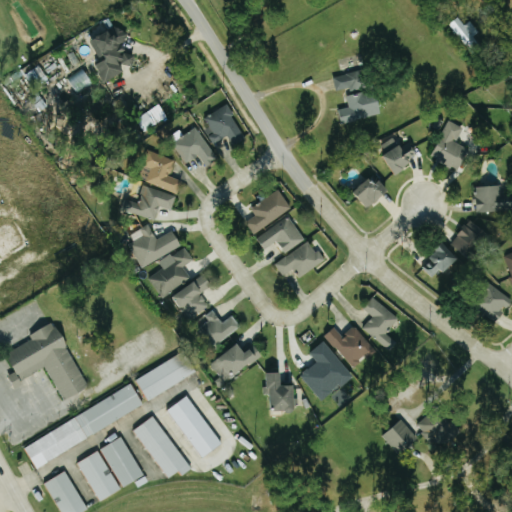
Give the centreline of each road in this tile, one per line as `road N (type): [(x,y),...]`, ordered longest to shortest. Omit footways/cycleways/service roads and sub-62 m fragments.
road 1 (residential): [(511,378),(368,259),(282,153),(188,0)]
road 2 (residential): [(276,313),(308,312),(425,206)]
